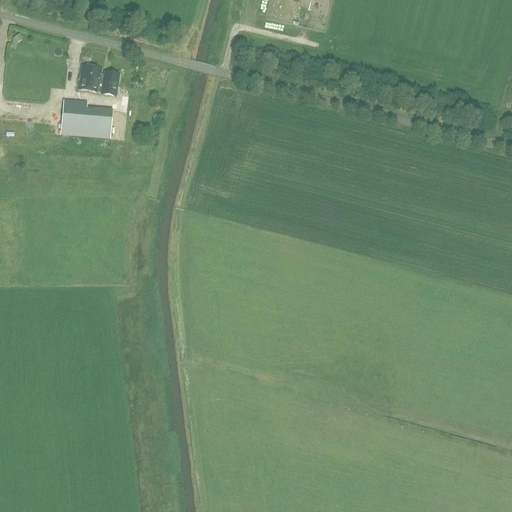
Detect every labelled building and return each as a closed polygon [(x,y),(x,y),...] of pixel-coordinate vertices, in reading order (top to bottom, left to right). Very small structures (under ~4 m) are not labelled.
[(7,79),(67,80),(67,67),(7,66),(7,79)] [(100,88),(102,76),(101,76),(101,71),(82,68),(81,77),(78,77),(77,81),(80,82),(78,91),(97,94),(99,88),(100,88)] [(105,77),(102,76),(100,88),(102,88),(101,96),(115,98),(119,77),(105,74),(105,77)] [(5,104),(56,105),(56,91),(6,90),(5,104)] [(87,104),(63,102),(62,115),(61,133),(61,135),(111,139),(113,111),(86,109),(87,104)] [(55,130),(55,118),(5,116),(4,128),(55,130)]
